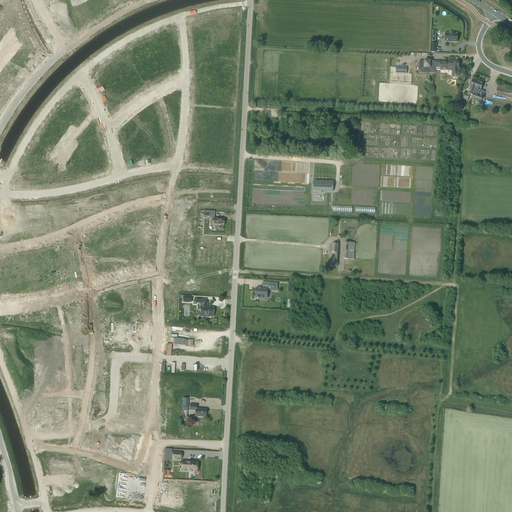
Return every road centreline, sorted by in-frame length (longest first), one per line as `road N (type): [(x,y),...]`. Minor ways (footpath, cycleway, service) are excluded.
road 1 (unclassified): [(222,511),(250,3)]
road 2 (residential): [(156,270),(155,373),(140,469),(78,452)]
road 3 (track): [(446,284),(234,271)]
road 4 (residential): [(73,228),(169,196),(156,270)]
road 5 (residential): [(78,452),(93,355),(89,290)]
road 6 (residential): [(184,79),(179,166),(119,177)]
road 7 (track): [(241,155),(335,161),(333,192)]
road 8 (residential): [(7,175),(35,122),(79,75)]
road 9 (residential): [(119,177),(53,194),(1,195)]
